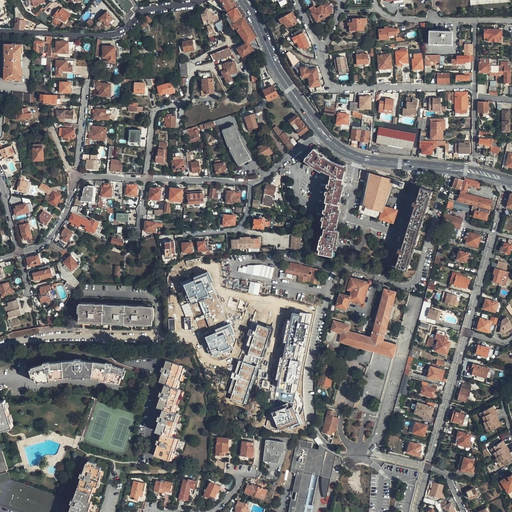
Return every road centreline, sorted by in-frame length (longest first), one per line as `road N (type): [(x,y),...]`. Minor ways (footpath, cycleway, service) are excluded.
road 1 (residential): [(0,349),(57,339),(195,336),(205,358),(222,363),(237,353),(253,304),(282,312),(267,371)]
road 2 (residential): [(0,30),(115,34),(150,9),(201,0)]
road 3 (residential): [(320,50),(333,87),(475,87)]
road 4 (residential): [(226,42),(194,60),(187,98),(157,110),(146,178)]
road 5 (residential): [(509,180),(465,334)]
road 6 (primary): [(240,0),(324,134)]
road 7 (primary): [(324,134),(358,156),(473,170)]
road 8 (residential): [(465,334),(426,468)]
